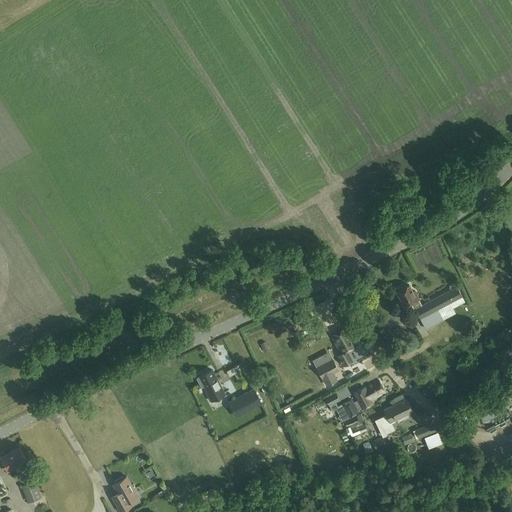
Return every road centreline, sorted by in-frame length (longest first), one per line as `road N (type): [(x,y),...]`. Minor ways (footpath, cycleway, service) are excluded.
road 1 (tertiary): [(0,433),(460,213),(511,167)]
road 2 (track): [(474,435),(395,376),(332,278)]
